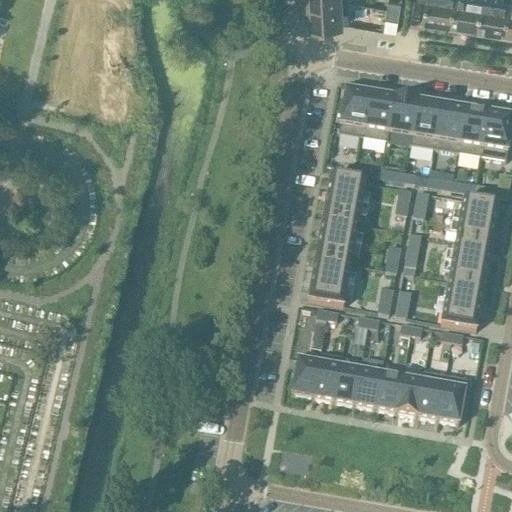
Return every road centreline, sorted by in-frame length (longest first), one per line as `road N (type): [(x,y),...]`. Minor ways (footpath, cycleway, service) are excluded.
road 1 (residential): [(228,485),(299,51)]
road 2 (residential): [(511,88),(299,51)]
road 3 (residential): [(511,318),(489,447),(495,461),(511,468)]
road 4 (residential): [(384,511),(228,485)]
